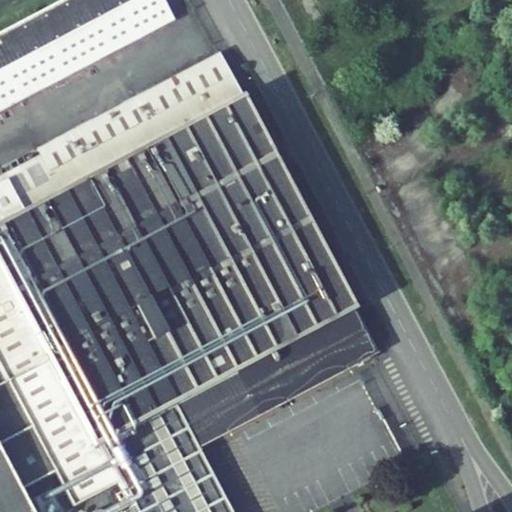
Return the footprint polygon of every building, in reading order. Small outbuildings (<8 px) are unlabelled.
[(0,112),(49,87),(130,44),(174,21),(163,0),(58,0),(0,31),(0,112)] [(230,511),(196,448),(373,357),(329,273),(219,54),(35,147),(39,155),(0,176),(0,270),(97,444),(118,483),(133,511),(230,511)] [(97,444),(0,270),(0,370),(7,383),(54,472),(74,507),(118,483),(97,444)] [(54,472),(7,383),(0,385),(0,457),(18,491),(54,472)] [(0,511),(29,511),(18,491),(0,457),(0,511)]
